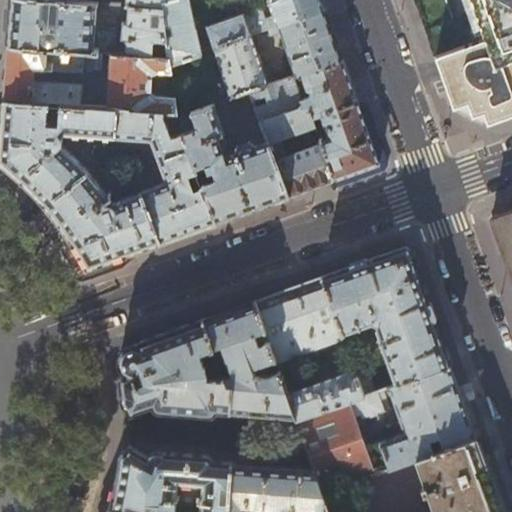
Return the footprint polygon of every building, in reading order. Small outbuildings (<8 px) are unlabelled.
[(122,32),(116,32),(116,25),(105,24),(104,31),(96,30),(98,2),(74,0),(12,0),(11,20),(9,44),(103,52),(113,52),(170,57),(167,35),(165,26),(163,7),(127,4),(124,4),(122,32)] [(259,7),(207,26),(214,47),(215,47),(252,34),(278,25),(280,24),(325,8),(321,0),(161,0),(163,7),(165,26),(172,25),(173,33),(167,35),(170,57),(171,63),(202,52),(189,0),(269,0),(275,15),(266,18),(263,9),(259,7)] [(511,0),(474,0),(488,37),(438,54),(456,106),(468,102),(473,115),(484,111),(488,123),(511,114),(511,0)] [(325,8),(280,24),(297,74),(303,72),(343,59),(332,29),(325,8)] [(215,47),(225,76),(174,94),(175,97),(177,112),(178,116),(193,111),(215,103),(251,91),(269,84),(252,34),(215,47)] [(102,68),(103,52),(9,44),(7,69),(5,86),(4,98),(48,102),(60,103),(93,105),(93,97),(80,96),(81,84),(34,80),(35,66),(82,70),(82,67),(102,68)] [(170,57),(113,52),(108,106),(164,111),(177,112),(175,97),(156,97),(151,92),(152,74),(162,70),(171,71),(171,63),(170,57)] [(343,59),(303,72),(308,86),(308,87),(310,89),(313,90),(312,95),(302,99),(301,99),(303,106),(308,104),(313,116),(322,113),(331,135),(321,138),(322,142),(334,180),(356,172),(380,163),(343,59)] [(269,84),(251,91),(262,120),(303,106),(301,99),(302,99),(294,76),(269,84)] [(26,183),(33,189),(36,193),(51,212),(65,230),(77,249),(88,267),(123,254),(180,234),(217,221),(203,185),(195,188),(190,174),(198,171),(183,131),(183,130),(173,134),(164,111),(108,106),(93,105),(60,103),(59,121),(47,120),(48,102),(4,98),(0,149),(0,159),(4,163),(19,176),(26,183)] [(198,126),(183,131),(198,171),(203,185),(217,221),(256,207),(290,195),(269,139),(257,143),(255,141),(253,140),(251,140),(238,144),(238,145),(237,146),(236,148),(236,151),(227,154),(219,135),(225,132),(215,103),(193,111),(198,126)] [(308,104),(303,106),(262,120),(269,139),(290,195),(312,188),(334,180),(322,142),(288,154),(282,137),(316,125),(313,116),(308,104)] [(511,208),(493,215),(491,218),(511,276),(511,208)] [(365,261),(323,276),(342,332),(374,321),(378,323),(376,328),(397,383),(450,364),(434,318),(417,269),(409,249),(408,247),(405,246),(365,261)] [(285,289),(256,300),(276,357),(279,368),(321,353),(320,351),(327,348),(326,343),(332,341),(344,337),(342,332),(323,276),(285,289)] [(230,309),(204,318),(212,348),(213,349),(223,345),(233,372),(224,375),(227,384),(233,384),(231,411),(259,414),(297,417),(288,393),(280,369),(270,373),(258,373),(255,364),(276,357),(256,300),(230,309)] [(122,389),(124,395),(123,398),(124,401),(126,405),(129,407),(131,413),(153,404),(154,406),(156,408),(160,410),(182,412),(210,414),(213,413),(211,412),(210,410),(211,408),(213,408),(214,408),(215,410),(231,411),(233,384),(227,384),(224,375),(223,376),(207,375),(206,368),(204,360),(208,358),(210,355),(208,349),(212,348),(204,318),(168,331),(141,341),(142,345),(136,343),(134,343),(129,345),(123,349),(122,351),(120,356),(120,363),(123,370),(127,373),(131,375),(121,378),(122,389)] [(343,353),(346,361),(352,359),(349,351),(343,353)] [(366,446),(357,420),(387,409),(380,389),(375,391),(364,395),(298,418),(315,466),(323,490),(416,458),(476,436),(459,390),(450,364),(397,383),(389,386),(406,432),(366,446)] [(300,389),(288,393),(297,417),(298,418),(364,395),(359,378),(355,369),(327,379),(300,389)] [(369,374),(359,378),(364,395),(375,391),(369,374)] [(476,436),(416,458),(425,484),(421,485),(424,492),(428,491),(435,511),(502,511),(490,477),(476,436)] [(117,478),(111,507),(176,511),(178,481),(203,482),(200,511),(229,511),(233,461),(214,459),(212,455),(210,454),(207,453),(179,451),(157,450),(152,451),(151,453),(149,455),(130,444),(127,449),(123,451),(121,453),(117,478)] [(331,511),(323,490),(315,466),(282,464),(233,461),(229,511),(331,511)]
